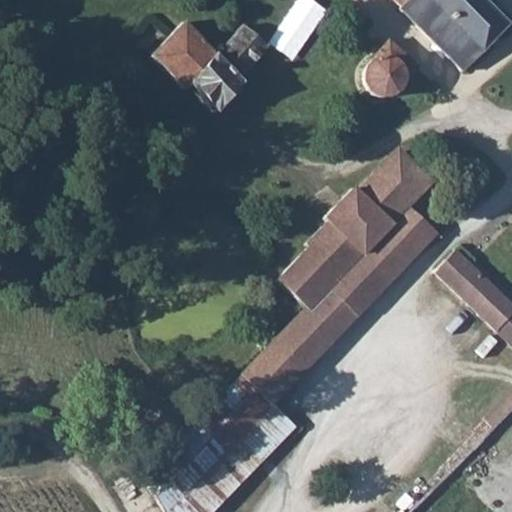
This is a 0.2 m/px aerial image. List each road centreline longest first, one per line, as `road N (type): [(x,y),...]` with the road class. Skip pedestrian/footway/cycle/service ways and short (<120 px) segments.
road 1 (unclassified): [(408,279),(291,477),(294,501),(310,511)]
road 2 (unclassified): [(341,511),(356,508),(418,349)]
road 3 (unclassified): [(511,189),(408,279)]
